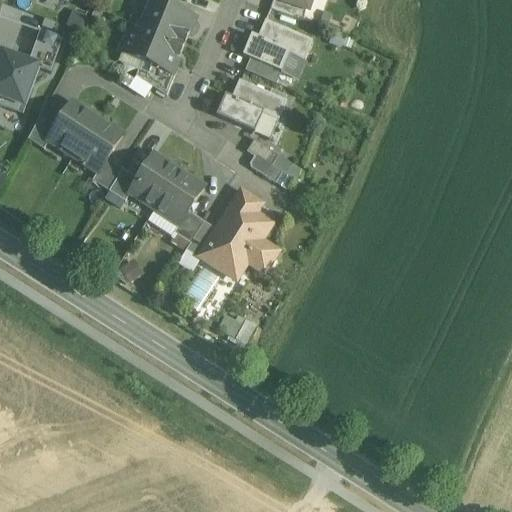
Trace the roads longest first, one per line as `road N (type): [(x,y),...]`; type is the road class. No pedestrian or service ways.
road 1 (secondary): [(420,511),(0,242)]
road 2 (residential): [(233,0),(182,127)]
